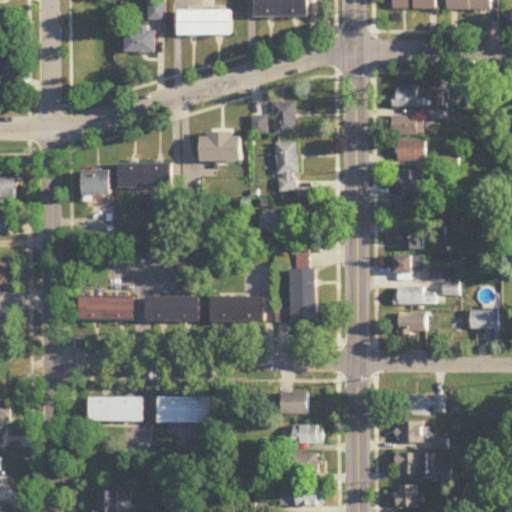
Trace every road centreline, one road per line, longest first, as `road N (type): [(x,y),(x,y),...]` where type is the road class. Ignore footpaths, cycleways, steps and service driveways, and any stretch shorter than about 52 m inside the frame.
road 1 (residential): [(0,128),(54,130),(360,54),(511,56)]
road 2 (secondary): [(361,511),(359,0)]
road 3 (residential): [(56,362),(511,367)]
road 4 (residential): [(55,511),(54,130)]
road 5 (residential): [(51,0),(54,130)]
